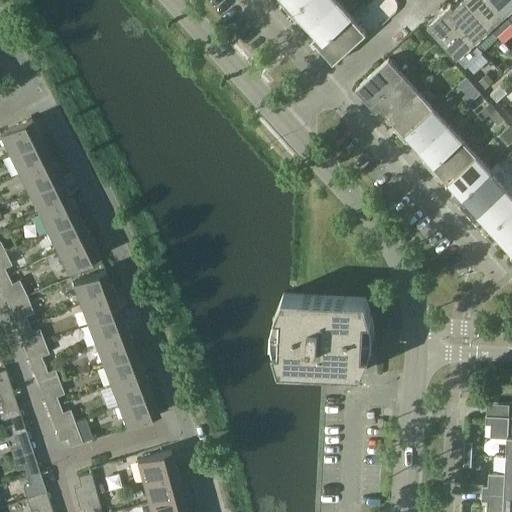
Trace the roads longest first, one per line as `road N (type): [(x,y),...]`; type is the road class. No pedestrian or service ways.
road 1 (residential): [(210,511),(129,269),(46,101),(26,92)]
road 2 (tertiary): [(417,339),(408,290),(380,229),(286,125)]
road 3 (residential): [(495,273),(327,89)]
road 4 (tertiary): [(402,511),(417,339)]
road 5 (tertiary): [(286,125),(173,0)]
road 6 (residential): [(327,89),(427,0)]
road 7 (residential): [(327,89),(245,0)]
